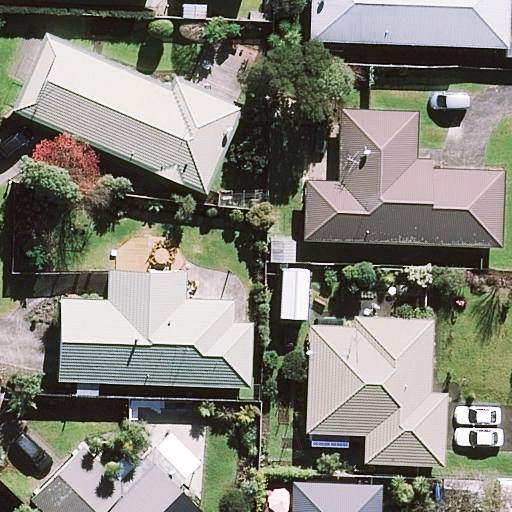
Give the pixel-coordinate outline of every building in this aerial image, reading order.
[(314,0),(313,47),(507,52),(508,0),(314,0)] [(46,39),(11,118),(17,121),(207,204),(246,115),(177,84),(172,94),(46,39)] [(483,253),(502,254),(505,179),(431,176),(432,169),(418,168),(420,121),(341,117),(338,189),(308,188),(306,246),(483,253)] [(303,271),(279,269),(276,318),(300,319),(303,271)] [(57,387),(251,394),(253,331),(235,331),(236,311),(186,309),(187,281),(108,279),(107,308),(60,307),(57,387)] [(430,403),(433,326),(356,324),(355,334),(308,333),(305,443),(366,445),(365,471),(445,473),(447,404),(430,403)] [(195,511),(179,496),(187,487),(157,457),(123,492),(86,455),(32,509),(35,511),(195,511)]
